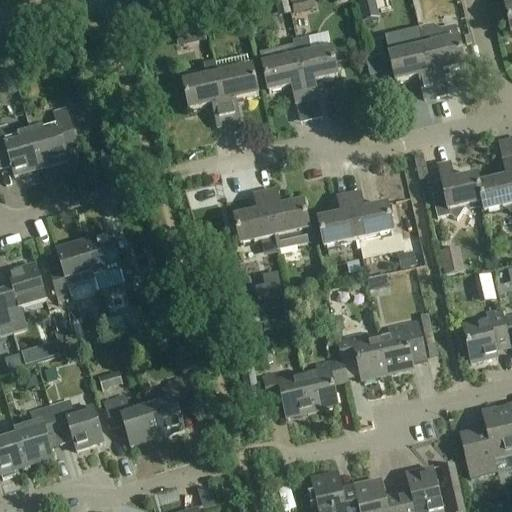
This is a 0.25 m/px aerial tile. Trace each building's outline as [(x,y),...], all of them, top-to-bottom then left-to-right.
[(287,0),(284,0),(275,2),(279,17),(291,15),(287,0)] [(295,17),(318,12),(315,0),(293,5),(295,17)] [(256,5),(242,8),(245,18),(247,26),(261,22),(256,5)] [(176,35),(180,49),(208,43),(204,28),(176,35)] [(419,31),(435,101),(449,98),(443,74),(464,69),(458,41),(455,29),(440,32),(434,28),(419,31)] [(419,31),(385,39),(395,85),(419,80),(424,104),(435,101),(419,31)] [(292,44),(307,105),(318,102),(314,85),(337,80),(331,52),(311,56),(308,40),(292,44)] [(296,107),(307,105),(292,44),(293,48),(259,56),(268,96),(292,90),(296,107)] [(249,58),(214,66),(229,129),(240,127),(238,121),(235,104),(258,98),(249,58)] [(2,68),(6,83),(14,81),(10,66),(2,68)] [(229,129),(214,66),(205,68),(207,80),(182,85),(189,114),(212,108),(216,125),(217,132),(229,129)] [(30,135),(41,172),(68,164),(64,152),(77,149),(73,138),(65,111),(53,115),(56,127),(30,135)] [(41,172),(30,135),(12,140),(8,128),(0,130),(0,171),(11,169),(14,180),(41,172)] [(485,141),(462,145),(465,162),(488,157),(485,141)] [(506,180),(478,187),(484,215),(506,210),(507,214),(511,216),(511,161),(502,163),(506,180)] [(484,215),(478,187),(476,178),(453,183),(449,166),(437,168),(444,195),(436,197),(433,202),(437,221),(450,218),(457,222),(465,210),(482,206),(484,215)] [(275,241),(278,254),(312,246),(303,205),(280,210),(276,193),(265,195),(275,241)] [(257,215),(234,220),(240,248),(275,241),(265,195),(254,198),(257,215)] [(348,198),(358,243),(393,236),(387,207),(363,212),(359,195),(348,198)] [(324,251),(358,243),(348,198),(337,200),(341,217),(317,223),(324,251)] [(109,236),(82,244),(94,281),(97,293),(136,281),(128,255),(116,259),(109,236)] [(75,287),(94,281),(82,244),(56,252),(58,259),(46,263),(58,305),(71,301),(69,296),(77,293),(75,287)] [(450,252),(439,255),(444,277),(455,274),(450,252)] [(401,271),(417,268),(414,255),(399,258),(401,271)] [(0,291),(0,294),(13,337),(25,333),(23,325),(19,313),(46,305),(35,268),(7,276),(11,288),(0,291)] [(0,341),(13,337),(0,294),(0,341)] [(229,296),(218,298),(220,310),(232,308),(229,296)] [(325,311),(313,314),(315,325),(327,322),(325,311)] [(507,344),(502,320),(500,312),(486,316),(488,323),(462,329),(471,367),(497,361),(496,355),(509,352),(507,344)] [(62,317),(53,320),(58,334),(66,332),(62,317)] [(511,317),(502,320),(507,344),(511,342),(511,317)] [(113,342),(129,338),(124,318),(108,322),(113,342)] [(338,341),(343,340),(341,332),(344,331),(342,320),(333,322),(338,341)] [(378,341),(387,379),(413,373),(412,370),(426,367),(416,325),(387,331),(389,338),(378,341)] [(387,379),(378,341),(367,343),(366,336),(337,343),(341,362),(342,366),(357,363),(362,385),(387,379)] [(312,416),(337,410),(332,388),(347,385),(342,366),(341,362),(315,368),(317,375),(303,378),(312,416)] [(20,363),(8,366),(10,375),(22,371),(20,363)] [(54,372),(43,375),(46,384),(57,381),(54,372)] [(98,381),(102,395),(123,388),(119,374),(98,381)] [(245,378),(242,378),(247,403),(261,400),(256,375),(251,376),(245,378)] [(312,416),(303,378),(278,384),(276,377),(262,380),(269,411),(283,409),(286,422),(312,416)] [(34,379),(23,382),(26,394),(38,390),(34,379)] [(146,405),(157,442),(184,434),(177,411),(189,407),(181,381),(168,385),(172,397),(146,405)] [(157,442),(146,405),(129,410),(126,398),(103,405),(111,431),(123,428),(130,450),(157,442)] [(69,402),(49,409),(62,448),(73,445),(76,455),(104,446),(92,409),(73,415),(69,402)] [(481,415),(485,431),(459,437),(469,482),(497,475),(494,463),(511,459),(511,424),(508,408),(481,415)] [(33,428),(15,434),(26,470),(53,462),(50,452),(62,448),(49,409),(29,415),(33,428)] [(0,481),(1,483),(15,479),(14,474),(26,470),(15,434),(0,438),(0,481)] [(451,511),(463,511),(453,466),(441,469),(451,511)] [(397,497),(400,511),(442,511),(433,471),(405,477),(409,494),(397,497)] [(358,511),(354,489),(342,492),(338,476),(310,482),(316,511),(358,511)] [(400,511),(397,497),(385,499),(381,483),(354,489),(358,511),(400,511)]
